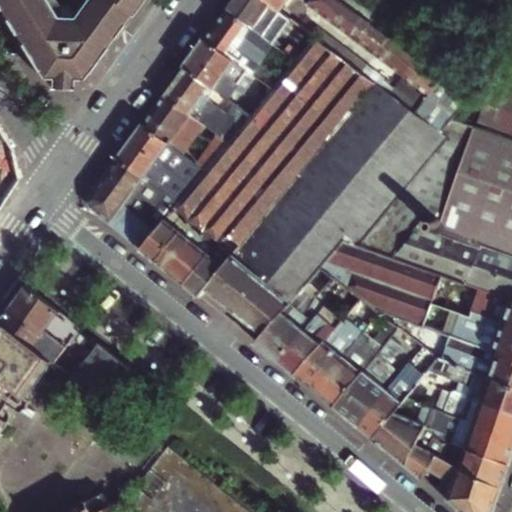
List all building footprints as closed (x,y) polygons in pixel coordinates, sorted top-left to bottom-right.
[(46,35),(48,4),(45,0),(0,0),(0,12),(36,70),(37,69),(47,69),(47,63),(53,64),(55,35),(46,35)] [(66,36),(73,36),(75,5),(69,0),(67,0),(53,0),(48,4),(46,35),(55,35),(66,36)] [(82,72),(124,14),(134,0),(78,0),(75,5),(73,36),(66,36),(65,64),(71,65),(71,71),(81,71),(82,72)] [(311,35),(297,24),(281,13),(263,0),(235,0),(227,11),(240,20),(260,35),(268,23),(294,42),(285,53),(298,62),(317,39),(311,35)] [(284,9),(286,6),(278,0),(263,0),(281,13),(284,9)] [(311,6),(313,3),(308,0),(278,0),(286,6),(302,18),(311,6)] [(311,6),(325,16),(337,0),(315,0),(313,3),(311,6)] [(337,0),(325,16),(353,37),(366,19),(341,0),(337,0)] [(341,0),(366,19),(385,32),(395,19),(369,0),(341,0)] [(298,62),(285,53),(260,35),(240,20),(227,11),(206,39),(246,68),(275,90),(298,62)] [(350,41),(353,37),(325,16),(322,20),(315,29),(343,50),(350,41)] [(379,57),(393,38),(385,32),(366,19),(353,37),(364,46),(379,57)] [(339,56),(343,50),(315,29),(311,35),(317,39),(339,56)] [(65,64),(66,36),(55,35),(53,64),(47,63),(47,69),(37,69),(36,70),(38,74),(49,76),(48,84),(68,87),(70,77),(79,77),(82,72),(81,71),(71,71),(71,65),(65,64)] [(394,68),(405,76),(420,58),(393,38),(379,57),(387,63),(394,68)] [(360,243),(374,226),(402,189),(434,148),(458,156),(464,140),(445,133),(456,121),(474,99),(446,78),(431,98),(418,115),(392,95),(389,94),(366,76),(350,64),(339,56),(317,39),(298,62),(275,90),(253,116),(231,143),(222,155),(214,164),(208,170),(192,191),(175,210),(189,221),(204,232),(220,244),(206,260),(186,284),(202,297),(209,289),(237,312),(265,335),(275,323),(292,302),(322,266),(346,238),(360,243)] [(275,90),(246,68),(206,39),(186,68),(212,86),(238,105),(253,116),(275,90)] [(355,59),(370,70),(377,61),(379,57),(364,46),(361,50),(355,59)] [(350,64),(355,59),(343,50),(339,56),(350,64)] [(418,115),(431,98),(446,78),(420,58),(405,76),(420,88),(414,96),(399,86),(392,95),(418,115)] [(366,76),(370,70),(355,59),(350,64),(366,76)] [(378,76),(384,80),(391,72),(394,68),(387,63),(385,67),(378,76)] [(166,96),(192,115),(212,86),(186,68),(166,96)] [(389,94),(394,88),(384,80),(378,76),(370,70),(366,76),(389,94)] [(511,131),(511,76),(506,71),(479,103),(511,131)] [(414,96),(420,88),(405,76),(399,86),(414,96)] [(145,124),(171,143),(192,115),(166,96),(145,124)] [(221,136),(231,143),(253,116),(238,105),(222,127),(216,123),(212,129),(221,136)] [(511,140),(456,121),(445,133),(464,140),(458,156),(434,148),(402,189),(374,226),(360,243),(392,255),(412,227),(430,232),(482,246),(484,243),(511,252),(511,140)] [(175,210),(192,191),(208,170),(202,166),(184,152),(171,143),(145,124),(91,199),(92,208),(144,249),(158,232),(175,210)] [(212,148),(222,155),(231,143),(221,136),(212,148)] [(202,166),(208,170),(214,164),(207,160),(202,166)] [(150,255),(157,260),(176,237),(189,221),(175,210),(158,232),(144,249),(150,255)] [(164,266),(171,271),(204,232),(189,221),(176,237),(157,260),(164,266)] [(511,298),(511,297),(511,252),(484,243),(482,246),(430,232),(412,227),(392,255),(444,274),(480,287),(511,298)] [(178,277),(186,284),(206,260),(220,244),(204,232),(171,271),(178,277)] [(426,326),(434,303),(441,283),(444,274),(392,255),(360,243),(346,238),(322,266),(332,274),(362,297),(381,312),(382,310),(398,316),(421,325),(426,326)] [(346,316),(362,297),(332,274),(317,293),(346,316)] [(460,304),(452,301),(456,289),(441,283),(434,303),(458,311),(460,304)] [(56,363),(63,353),(80,331),(82,328),(27,285),(2,320),(54,360),(56,363)] [(511,297),(511,298),(480,287),(475,299),(468,296),(463,313),(467,315),(470,308),(511,323),(511,297)] [(276,357),(304,322),(313,311),(309,308),(305,312),(292,302),(275,323),(265,335),(265,336),(259,343),(267,350),(276,357)] [(426,326),(450,335),(458,311),(434,303),(426,326)] [(511,350),(511,323),(470,308),(467,315),(463,313),(457,329),(511,350)] [(410,333),(418,334),(421,325),(398,316),(382,310),(381,312),(401,327),(410,333)] [(298,375),(326,341),(337,327),(320,313),(309,326),(280,361),(289,368),(298,375)] [(0,511),(0,434),(11,420),(2,414),(11,402),(33,417),(37,410),(24,401),(54,360),(2,320),(0,322),(0,511),(116,511),(110,497),(76,511),(0,511)] [(276,357),(280,361),(309,326),(304,322),(276,357)] [(308,383),(317,390),(345,356),(364,333),(354,325),(335,348),(326,341),(298,375),(308,383)] [(511,384),(511,357),(450,335),(426,326),(421,325),(418,334),(448,345),(443,359),(459,365),(492,377),(511,384)] [(378,355),(389,363),(411,335),(410,333),(401,327),(384,348),(378,355)] [(71,374),(105,401),(133,368),(94,337),(91,341),(96,345),(79,365),(71,374)] [(337,406),(356,382),(378,355),(384,348),(374,341),(354,364),(345,356),(317,390),(329,400),(337,406)] [(71,374),(79,365),(63,353),(56,363),(71,374)] [(360,425),(375,406),(388,389),(382,385),(375,378),(389,363),(378,355),(356,382),(337,406),(348,415),(360,425)] [(500,406),(511,410),(511,384),(492,377),(459,365),(443,359),(441,358),(440,357),(430,370),(472,386),(469,394),(500,406)] [(375,378),(382,385),(396,368),(389,363),(375,378)] [(404,379),(416,388),(423,378),(412,369),(404,379)] [(377,439),(396,415),(407,399),(416,388),(404,379),(399,376),(388,389),(375,406),(360,425),(370,433),(377,439)] [(491,430),(511,437),(511,410),(500,406),(469,394),(465,393),(463,399),(459,397),(461,392),(454,389),(450,401),(468,408),(464,420),(491,430)] [(511,464),(511,461),(511,437),(491,430),(464,420),(448,413),(441,433),(447,435),(444,441),(448,444),(449,441),(455,443),(481,452),(511,464)] [(440,456),(443,451),(448,444),(444,441),(447,435),(441,433),(396,415),(377,439),(393,452),(419,473),(426,478),(430,472),(432,469),(440,456)] [(503,486),(511,464),(481,452),(455,443),(450,454),(443,451),(440,456),(465,468),(503,486)] [(263,511),(252,502),(235,489),(218,476),(201,462),(185,449),(178,444),(167,457),(161,453),(142,475),(149,480),(123,511),(263,511)] [(494,511),(503,486),(465,468),(440,456),(432,469),(458,484),(452,500),(466,511),(494,511)] [(426,478),(430,482),(434,476),(430,472),(426,478)]
